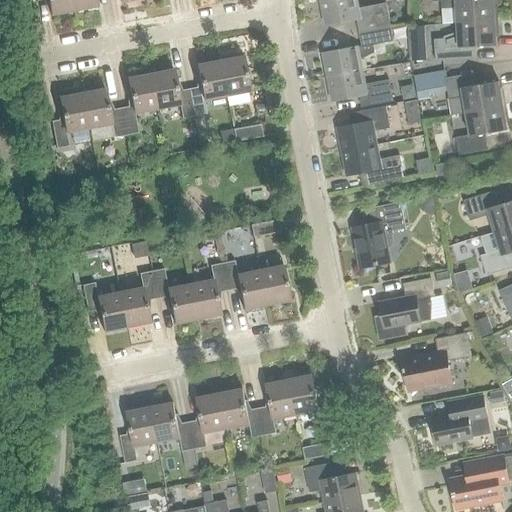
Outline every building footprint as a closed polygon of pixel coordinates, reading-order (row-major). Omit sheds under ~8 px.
[(48,0),(51,16),(75,11),(72,0),(48,0)] [(97,7),(95,0),(72,0),(75,11),(97,7)] [(327,0),(320,1),(325,25),(356,19),(358,33),(391,26),(387,5),(359,10),(356,0),(327,0)] [(440,0),(441,0),(442,10),(443,24),(457,23),(495,21),(493,0),(431,0),(432,2),(433,2),(433,1),(440,0)] [(495,21),(457,23),(458,32),(443,37),(443,39),(434,40),(436,62),(475,59),(475,58),(470,59),(470,47),(497,45),(495,21)] [(360,60),(375,54),(374,47),(394,43),(391,26),(358,33),(361,47),(323,54),(327,78),(362,71),(360,60)] [(426,45),(411,46),(411,62),(427,61),(426,45)] [(249,92),(242,56),(221,60),(227,96),(249,92)] [(196,65),(201,87),(190,89),(195,116),(206,114),(204,100),(227,96),(221,60),(196,65)] [(177,91),(173,70),(151,74),(157,109),(179,105),(182,119),(195,116),(190,89),(177,91)] [(362,71),(327,78),(332,101),(359,96),(362,107),(393,101),(389,81),(365,85),(362,71)] [(416,92),(447,86),(452,116),(466,113),(503,106),(499,82),(472,86),(470,75),(475,74),(475,73),(448,78),(446,71),(414,77),(416,92)] [(127,78),(132,106),(120,108),(125,136),(138,133),(134,114),(157,109),(151,74),(127,78)] [(416,98),(413,85),(400,88),(403,101),(416,98)] [(109,111),(105,89),(81,93),(88,129),(111,124),(113,138),(125,136),(120,108),(109,111)] [(56,149),(68,147),(66,133),(88,129),(81,93),(59,98),(63,119),(51,121),(56,149)] [(503,106),(466,113),(470,136),(457,139),(457,138),(456,138),(459,155),(488,150),(488,149),(484,150),(481,135),(507,130),(503,106)] [(342,152),(377,146),(374,131),(390,128),(386,107),(361,112),(363,124),(337,129),(342,152)] [(235,142),(263,137),(261,125),(233,130),(233,131),(235,140),(235,142)] [(233,131),(221,133),(223,142),(235,140),(233,131)] [(380,160),(377,146),(342,152),(346,176),(370,171),(372,185),(404,179),(399,156),(380,160)] [(438,177),(450,175),(447,163),(435,165),(438,177)] [(489,214),(495,232),(511,227),(511,201),(498,206),(494,192),(498,191),(498,190),(463,201),(470,221),(470,220),(489,214)] [(379,265),(379,264),(390,261),(387,248),(391,247),(394,243),(392,235),(394,231),(406,229),(400,202),(369,209),(372,224),(352,229),(360,269),(379,265)] [(253,238),(281,232),(278,220),(251,225),(253,238)] [(511,227),(495,232),(481,237),(487,255),(481,257),(481,256),(480,256),(487,276),(511,268),(511,227)] [(148,256),(145,242),(131,245),(134,259),(148,256)] [(234,261),(222,263),(228,291),(239,289),(244,310),(266,306),(259,270),(237,275),(234,261)] [(213,280),(190,284),(198,319),(220,315),(216,293),(228,291),(222,263),(210,266),(213,280)] [(290,301),(283,266),(259,270),(266,306),(290,301)] [(164,269),(152,271),(157,299),(169,297),(174,324),(198,319),(190,284),(168,289),(164,269)] [(142,288),(120,292),(126,328),(150,323),(145,301),(157,299),(152,271),(139,274),(142,288)] [(452,285),(449,272),(436,274),(439,288),(452,285)] [(380,303),(379,303),(381,315),(374,317),(375,318),(376,318),(380,340),(406,335),(407,336),(408,336),(406,325),(420,322),(420,323),(421,323),(421,322),(430,320),(430,304),(432,304),(431,303),(430,303),(429,298),(434,297),(431,279),(403,284),(406,298),(380,304),(380,303)] [(97,297),(94,283),(82,286),(88,313),(99,311),(104,332),(126,328),(120,292),(97,297)] [(511,320),(511,284),(498,291),(504,304),(509,302),(511,307),(511,314),(509,315),(511,320)] [(493,332),(486,317),(475,322),(481,337),(493,332)] [(166,319),(151,320),(152,340),(167,339),(166,319)] [(448,361),(471,357),(467,333),(435,339),(438,353),(403,360),(405,373),(404,373),(405,376),(406,376),(410,400),(411,400),(410,392),(452,384),(448,361)] [(297,415),(319,411),(312,375),(290,380),(297,415)] [(261,408),(259,408),(264,436),(277,433),(274,420),(297,415),(290,380),(266,384),(271,406),(261,408)] [(502,385),(511,401),(511,386),(509,381),(502,385)] [(243,389),(220,394),(226,429),(249,425),(252,438),(264,436),(259,408),(247,411),(243,389)] [(505,403),(503,391),(489,393),(491,405),(505,403)] [(191,422),(189,422),(195,450),(207,447),(204,434),(226,429),(220,394),(197,398),(201,420),(191,422)] [(431,421),(436,444),(491,434),(483,396),(456,402),(459,415),(431,421)] [(173,403),(151,407),(159,443),(180,438),(183,452),(195,450),(189,422),(178,425),(173,403)] [(126,464),(138,461),(135,447),(159,443),(151,407),(127,412),(132,434),(120,436),(126,464)] [(305,459),(333,454),(330,443),(303,448),(305,459)] [(511,453),(464,463),(467,476),(451,479),(454,493),(453,493),(454,496),(457,510),(502,501),(498,483),(511,480),(511,453)] [(322,492),(324,503),(360,495),(356,473),(344,475),(341,461),(304,469),(309,493),(322,492)] [(265,494),(277,491),(273,468),(261,471),(265,494)] [(277,470),(280,485),(291,483),(288,468),(277,470)] [(134,481),(123,484),(126,496),(136,494),(134,481)] [(326,511),(363,511),(360,495),(324,503),(326,511)] [(140,496),(127,498),(129,511),(142,508),(140,496)] [(205,505),(205,507),(206,511),(229,511),(227,500),(205,505)] [(269,511),(268,501),(257,503),(259,511),(269,511)]
